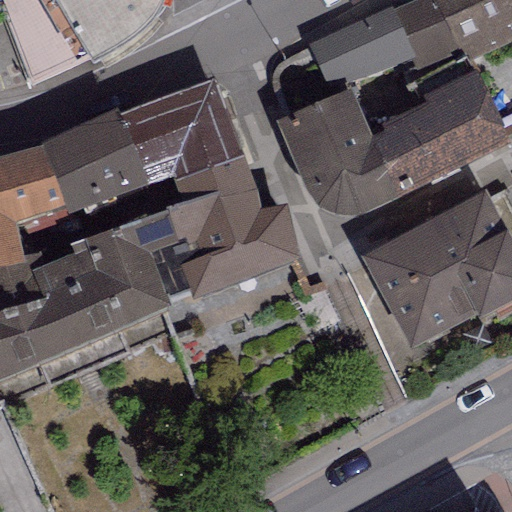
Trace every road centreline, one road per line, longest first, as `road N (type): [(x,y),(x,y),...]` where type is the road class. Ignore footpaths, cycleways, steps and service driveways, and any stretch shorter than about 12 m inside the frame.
road 1 (residential): [(325,262),(219,39)]
road 2 (tertiary): [(219,39),(71,110),(0,128)]
road 3 (primary): [(500,401),(302,511)]
road 4 (residential): [(325,262),(511,165)]
